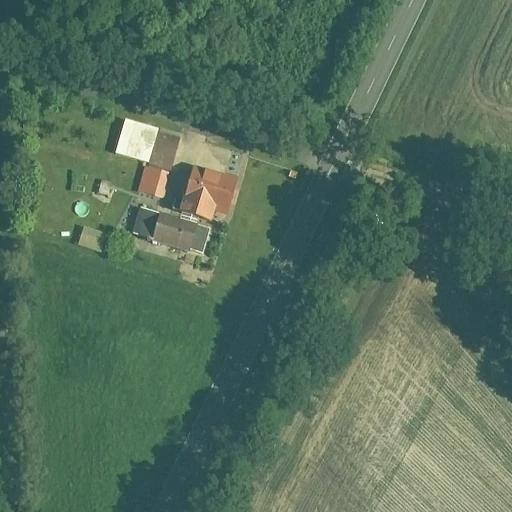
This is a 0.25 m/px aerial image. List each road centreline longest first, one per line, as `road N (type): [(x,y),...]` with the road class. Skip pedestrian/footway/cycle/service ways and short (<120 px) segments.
road 1 (tertiary): [(165,511),(329,162)]
road 2 (residential): [(329,162),(0,64)]
road 3 (residential): [(19,511),(0,246)]
road 4 (residential): [(511,213),(329,162)]
road 5 (tertiary): [(329,162),(408,0)]
